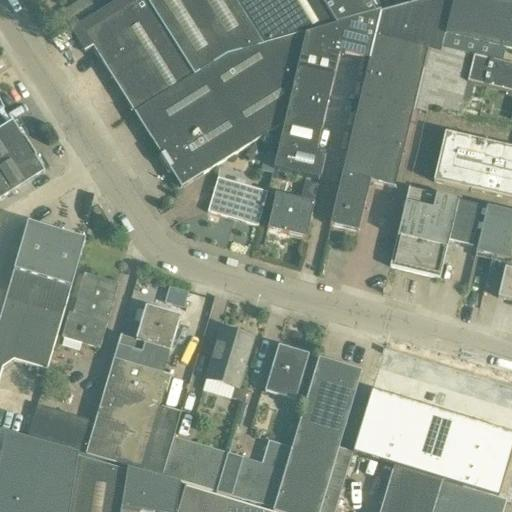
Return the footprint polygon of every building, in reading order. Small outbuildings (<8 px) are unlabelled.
[(144,0),(120,0),(70,31),(83,54),(92,48),(111,78),(129,67),(126,62),(167,36),(144,0)] [(144,0),(167,36),(193,78),(226,57),(263,47),(244,17),(233,0),(144,0)] [(233,0),(244,17),(263,47),(305,35),(335,26),(321,3),(318,0),(233,0)] [(376,15),(366,0),(326,0),(321,3),(335,26),(376,15)] [(452,0),(428,0),(380,13),(369,62),(330,227),(357,234),(369,183),(393,189),(414,103),(426,52),(439,55),(440,51),(452,0)] [(452,0),(440,51),(472,58),(503,65),(506,52),(511,53),(511,5),(496,1),(490,0),(452,0)] [(56,19),(64,32),(74,25),(66,12),(56,19)] [(316,154),(339,55),(369,62),(380,13),(376,15),(335,26),(305,35),(283,127),(276,158),(273,171),(285,174),(319,182),(326,156),(316,154)] [(193,78),(134,115),(181,190),(283,127),(305,35),(263,47),(226,57),(193,78)] [(129,67),(111,78),(134,115),(193,78),(167,36),(126,62),(129,67)] [(511,95),(511,67),(503,65),(472,58),(465,85),(511,95)] [(12,123),(0,131),(0,176),(12,195),(44,174),(12,123)] [(511,151),(444,136),(433,183),(511,201),(511,151)] [(264,155),(260,173),(272,175),(273,171),(276,158),(264,155)] [(272,175),(271,181),(283,183),(285,174),(273,171),(272,175)] [(0,202),(12,195),(0,176),(0,202)] [(218,179),(208,214),(257,228),(267,194),(218,179)] [(407,191),(389,268),(439,280),(448,243),(472,248),(481,208),(407,191)] [(275,196),(267,231),(306,240),(314,205),(275,196)] [(511,214),(486,208),(474,255),(499,261),(497,269),(504,270),(497,300),(511,303),(511,214)] [(0,371),(1,369),(12,362),(37,369),(35,377),(43,379),(68,297),(84,241),(27,224),(0,314),(0,371)] [(68,314),(60,339),(99,351),(118,285),(84,275),(72,315),(68,314)] [(94,424),(84,456),(141,473),(142,472),(161,478),(172,440),(153,434),(170,378),(162,376),(179,318),(145,308),(135,341),(119,337),(94,424)] [(219,331),(204,381),(237,390),(252,341),(219,331)] [(277,348),(263,394),(294,403),(307,357),(277,348)] [(214,494),(214,495),(272,511),(317,360),(290,451),(265,443),(258,465),(226,456),(214,494)] [(272,511),(271,511),(333,511),(350,456),(337,452),(361,373),(317,360),(272,511)] [(391,400),(371,394),(352,456),(372,462),(391,400)] [(412,406),(391,400),(372,462),(393,469),(412,406)] [(433,413),(412,406),(393,469),(414,475),(433,413)] [(36,407),(27,439),(84,456),(94,424),(36,407)] [(453,419),(433,413),(414,475),(435,481),(453,419)] [(474,425),(453,419),(435,481),(456,487),(474,425)] [(476,494),(495,431),(474,425),(456,487),(476,494)] [(498,500),(511,453),(511,436),(495,431),(476,494),(498,500)] [(127,511),(176,511),(184,488),(143,476),(0,433),(0,511),(122,511),(123,511),(127,511)] [(172,440),(161,478),(214,494),(226,456),(172,440)] [(393,469),(380,511),(494,511),(497,501),(461,490),(393,469)] [(262,511),(184,488),(177,511),(262,511)]
